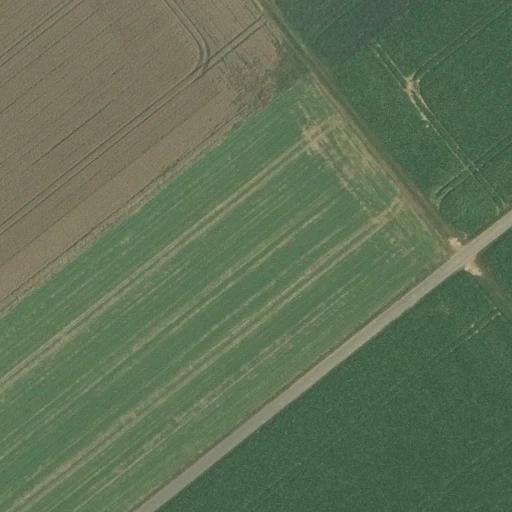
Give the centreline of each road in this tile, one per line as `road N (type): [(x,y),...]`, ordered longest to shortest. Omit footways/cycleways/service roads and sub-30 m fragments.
road 1 (track): [(143,511),(511,218)]
road 2 (track): [(511,314),(261,0)]
